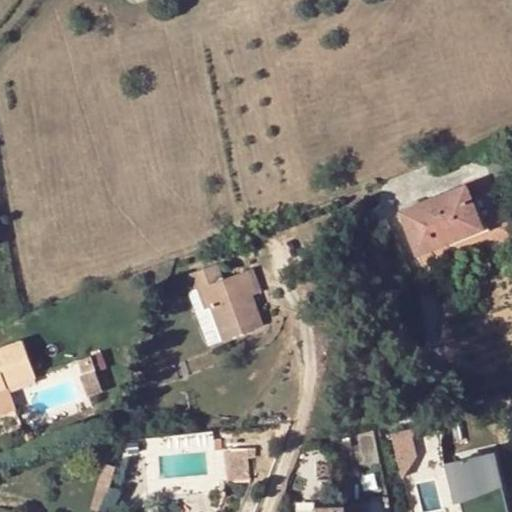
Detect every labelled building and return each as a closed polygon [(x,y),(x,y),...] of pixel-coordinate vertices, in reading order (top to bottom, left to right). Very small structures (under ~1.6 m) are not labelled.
[(470,186),(404,213),(421,256),(468,237),(465,229),(484,221),(470,186)] [(390,219),(385,207),(372,212),(377,224),(390,219)] [(465,229),(468,237),(487,228),(484,221),(465,229)] [(323,241),(326,257),(351,253),(349,236),(323,241)] [(326,257),(323,241),(312,241),(314,258),(326,257)] [(202,272),(207,286),(225,342),(267,327),(258,300),(249,273),(227,280),(222,265),(202,272)] [(258,270),(249,273),(258,300),(267,297),(258,270)] [(209,348),(225,342),(207,286),(191,292),(209,348)] [(0,389),(9,386),(39,376),(26,337),(0,345),(0,389)] [(98,370),(84,375),(92,396),(105,392),(98,370)] [(9,386),(0,389),(0,397),(12,393),(9,386)] [(250,389),(238,401),(250,411),(261,399),(250,389)] [(417,440),(403,443),(412,486),(426,482),(417,440)] [(256,447),(233,450),(236,482),(252,480),(249,457),(258,456),(256,447)] [(230,483),(236,482),(233,450),(227,450),(230,483)] [(466,511),(490,511),(507,507),(494,455),(455,464),(466,511)] [(320,504),(319,511),(347,511),(347,503),(320,504)]
